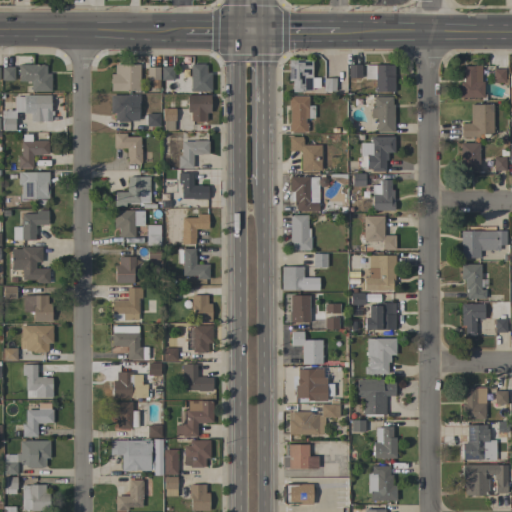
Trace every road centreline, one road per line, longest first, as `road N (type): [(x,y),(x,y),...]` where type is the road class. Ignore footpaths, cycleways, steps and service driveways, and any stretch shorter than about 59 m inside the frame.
road 1 (residential): [(428,511),(433,0)]
road 2 (secondary): [(249,33),(235,61),(236,511)]
road 3 (residential): [(83,511),(82,35)]
road 4 (secondary): [(263,511),(262,186)]
road 5 (secondary): [(0,33),(176,34)]
road 6 (secondary): [(337,34),(511,34)]
road 7 (secondary): [(262,186),(260,60),(249,33)]
